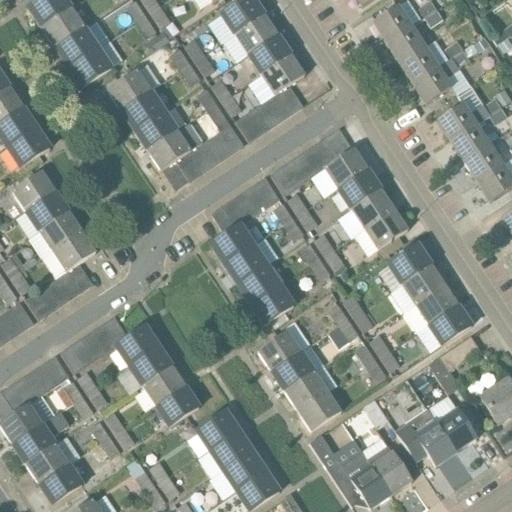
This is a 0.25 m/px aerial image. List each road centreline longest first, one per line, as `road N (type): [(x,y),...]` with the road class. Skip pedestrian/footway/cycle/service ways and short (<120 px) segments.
road 1 (residential): [(0,376),(126,291),(166,222),(355,101)]
road 2 (residential): [(511,333),(355,101)]
road 3 (residential): [(355,101),(288,0)]
